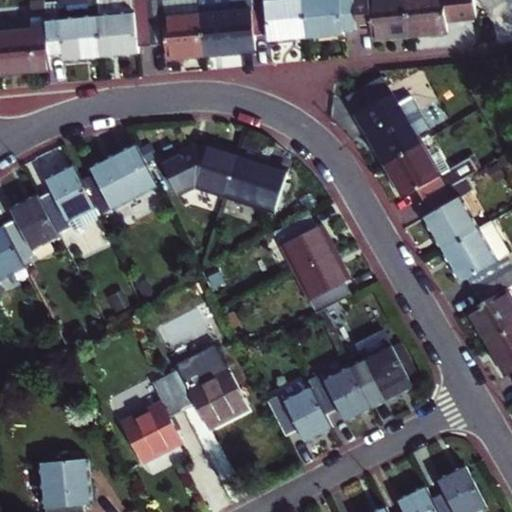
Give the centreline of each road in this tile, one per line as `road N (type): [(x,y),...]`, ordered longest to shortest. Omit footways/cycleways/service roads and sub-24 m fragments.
road 1 (residential): [(13,138),(106,101),(199,95),(273,109),(341,164),(476,396)]
road 2 (residential): [(476,396),(254,511)]
